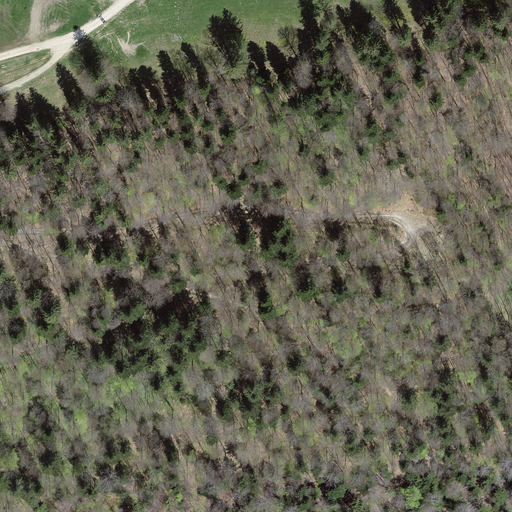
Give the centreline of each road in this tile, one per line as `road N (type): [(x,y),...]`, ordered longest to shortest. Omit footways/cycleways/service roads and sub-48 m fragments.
road 1 (track): [(188,286),(267,263),(397,255),(410,240),(397,217),(228,207),(111,228),(0,231)]
road 2 (track): [(0,357),(122,318),(188,286)]
